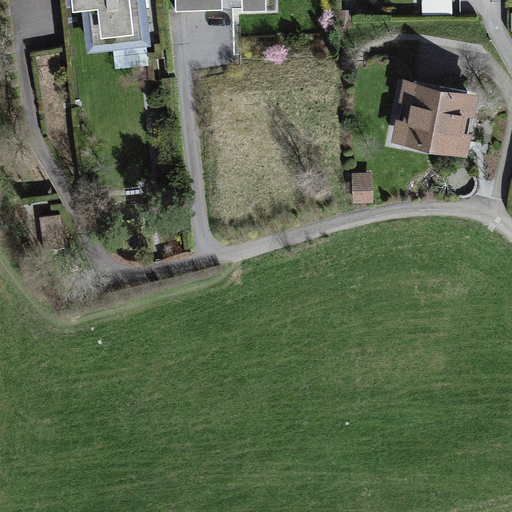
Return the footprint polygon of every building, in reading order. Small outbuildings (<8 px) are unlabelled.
[(146,0),(71,0),(73,9),(82,8),(88,52),(114,49),(116,68),(149,64),(147,45),(152,44),(146,0)] [(174,0),(175,11),(224,10),(223,0),(241,0),(242,9),(267,9),(266,0),(174,0)] [(424,0),(425,12),(453,11),(452,0),(424,0)] [(481,92),(404,77),(391,140),(468,155),(472,133),(469,132),(472,115),(476,116),(481,92)] [(373,172),(352,173),(353,203),(374,202),(373,172)] [(61,213),(39,215),(43,251),(65,248),(61,213)]
